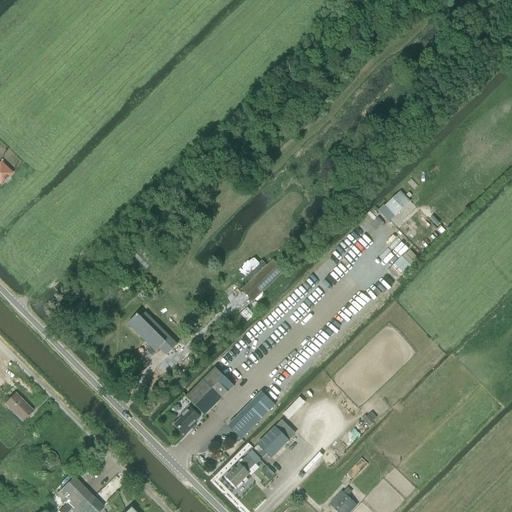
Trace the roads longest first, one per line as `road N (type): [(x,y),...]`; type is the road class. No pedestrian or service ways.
road 1 (unclassified): [(224,511),(0,287)]
road 2 (unclassified): [(168,511),(0,344)]
